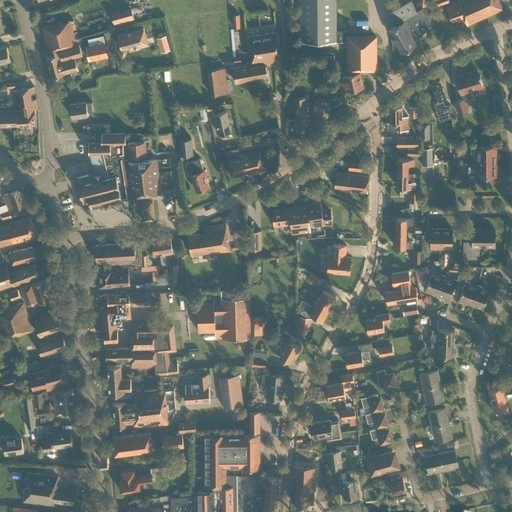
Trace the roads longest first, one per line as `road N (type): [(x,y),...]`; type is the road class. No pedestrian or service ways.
road 1 (unclassified): [(285,511),(299,408),(369,270),(376,141),(365,108)]
road 2 (unclassified): [(62,238),(156,228),(206,210),(262,182),(365,108)]
road 3 (tertiary): [(100,511),(62,238)]
road 4 (tertiary): [(51,184),(21,0)]
road 5 (unclassified): [(489,485),(471,385),(489,333)]
road 6 (unclassified): [(365,108),(433,56),(494,30)]
road 7 (residential): [(367,511),(489,485)]
